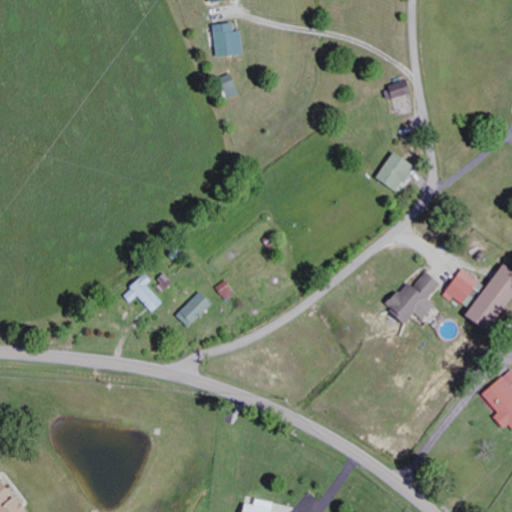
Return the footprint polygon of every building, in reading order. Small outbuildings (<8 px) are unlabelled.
[(242,53),(239,30),(233,31),(231,22),(211,25),(216,57),(242,53)] [(238,94),(229,75),(216,81),(225,100),(238,94)] [(390,99),(409,93),(404,79),(385,86),(390,99)] [(414,167),(392,152),(375,178),(396,193),(414,167)] [(511,286),(511,275),(497,265),(463,317),(483,330),(511,286)] [(443,293),(461,305),(478,281),(460,268),(443,293)] [(439,285),(425,272),(411,287),(405,282),(383,306),(403,324),(413,313),(421,319),(434,304),(427,298),(439,285)] [(130,304),(139,297),(151,313),(163,304),(148,284),(152,281),(147,274),(122,293),(130,304)] [(226,302),(236,295),(226,280),(216,287),(226,302)] [(176,316),(189,328),(212,303),(199,291),(176,316)] [(0,482),(0,511),(22,511),(3,480),(0,482)] [(272,511),(275,503),(254,499),(252,505),(242,503),(240,511),(272,511)]
